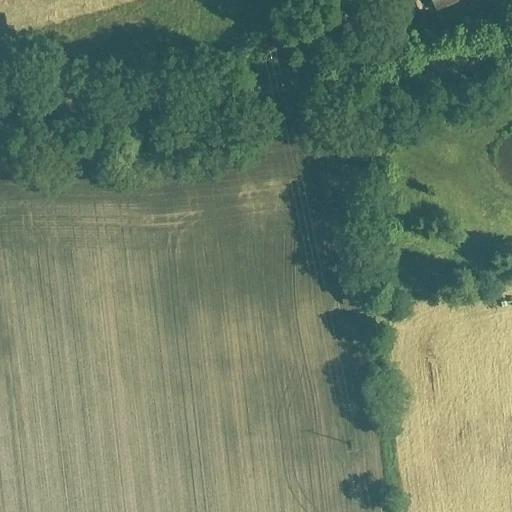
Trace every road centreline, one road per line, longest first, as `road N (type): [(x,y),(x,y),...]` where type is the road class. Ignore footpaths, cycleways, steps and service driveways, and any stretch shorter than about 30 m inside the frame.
road 1 (track): [(368,66),(128,98),(0,61)]
road 2 (residential): [(511,8),(429,53),(368,66)]
